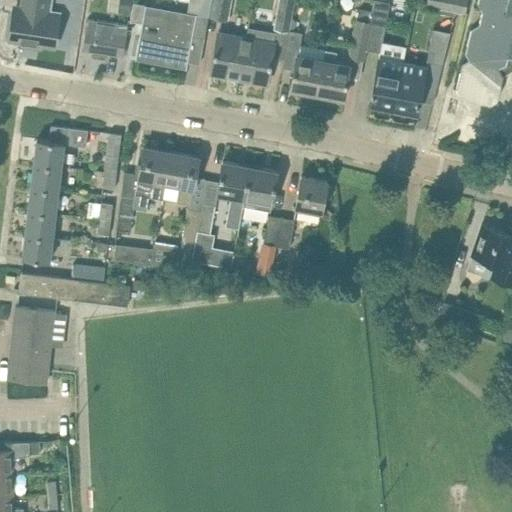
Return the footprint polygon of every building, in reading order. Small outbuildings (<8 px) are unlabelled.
[(49,10),(50,0),(21,0),(20,11),(12,10),(8,38),(19,40),(18,45),(38,48),(39,43),(54,46),(60,12),(49,10)] [(186,68),(192,37),(203,39),(210,0),(198,0),(196,14),(145,4),(135,59),(186,68)] [(212,0),(210,15),(227,18),(230,0),(212,0)] [(290,20),(294,1),(290,0),(280,0),(275,28),(289,30),(289,29),(290,20)] [(379,52),(381,52),(382,42),(389,0),(374,0),(372,12),(365,49),(379,52)] [(427,0),(426,6),(465,13),(467,0),(427,0)] [(511,0),(477,0),(477,4),(481,12),(478,25),(470,29),(464,53),(469,59),(462,63),(456,88),(460,95),(489,103),(497,98),(502,76),(511,70),(511,0)] [(365,50),(372,12),(360,10),(351,56),(364,59),(365,50)] [(85,29),(82,50),(123,56),(127,24),(88,18),(86,29),(85,29)] [(317,93),(325,50),(300,45),(302,32),(294,30),(289,29),(289,30),(282,66),(294,69),(290,88),(317,93)] [(442,64),(449,32),(433,29),(426,61),(442,64)] [(246,42),(247,37),(218,31),(210,73),(239,78),(246,42)] [(267,83),(270,64),(274,42),(247,37),(246,42),(239,78),(267,83)] [(406,46),(382,42),(381,52),(379,52),(378,57),(370,103),(394,107),(403,62),(406,46)] [(343,97),(347,78),(350,63),(335,60),(337,52),(325,50),(317,93),(343,97)] [(417,112),(423,83),(426,66),(403,62),(394,107),(417,112)] [(85,144),(87,129),(51,124),(49,139),(37,138),(34,161),(60,164),(63,141),(85,144)] [(118,157),(121,133),(109,131),(106,155),(104,170),(116,171),(118,157)] [(165,181),(171,151),(144,146),(135,194),(149,197),(152,179),(165,181)] [(165,181),(162,198),(176,200),(190,203),(195,176),(199,156),(171,151),(165,181)] [(243,197),(249,165),(222,160),(216,192),(231,195),(227,215),(240,218),(243,205),(244,197),(243,197)] [(57,188),(60,164),(34,161),(31,185),(57,188)] [(271,202),(273,190),(277,171),(249,165),(243,197),(244,197),(243,205),(270,210),(271,202)] [(114,188),(116,171),(104,170),(104,171),(103,181),(102,187),(114,188)] [(301,175),(297,195),(295,207),(321,211),(324,197),(330,198),(332,185),(326,184),(327,180),(301,175)] [(54,212),(57,188),(31,185),(28,208),(54,212)] [(116,229),(130,231),(134,197),(120,196),(116,229)] [(100,201),(99,208),(98,217),(110,219),(112,203),(100,201)] [(215,205),(215,204),(202,202),(201,210),(197,231),(209,234),(215,205)] [(192,261),(197,231),(201,210),(187,207),(177,258),(192,261)] [(51,235),(54,212),(28,208),(25,232),(51,235)] [(268,214),(262,243),(265,244),(276,245),(281,217),(268,214)] [(108,235),(110,219),(98,217),(96,233),(108,235)] [(288,248),(294,219),(281,217),(276,245),(288,248)] [(482,223),(471,255),(495,263),(490,277),(511,284),(511,226),(508,225),(506,231),(482,223)] [(197,231),(192,261),(208,263),(212,246),(214,235),(209,234),(197,231)] [(48,260),(51,235),(25,232),(22,257),(42,259),(48,260)] [(114,243),(112,258),(126,261),(128,244),(114,243)] [(103,278),(104,267),(73,263),(71,274),(103,278)] [(129,285),(21,273),(21,272),(19,293),(127,306),(129,285)] [(443,301),(436,321),(471,333),(478,313),(443,301)] [(54,309),(17,305),(16,305),(8,377),(46,382),(54,309)] [(12,457),(29,454),(39,454),(39,440),(29,440),(0,440),(0,471),(12,471),(12,457)] [(0,494),(13,494),(12,471),(0,471),(0,494)] [(47,481),(48,493),(56,493),(55,480),(47,481)] [(57,506),(56,493),(48,493),(49,507),(57,506)] [(13,509),(13,494),(0,494),(0,511),(21,511),(22,508),(13,509)]
